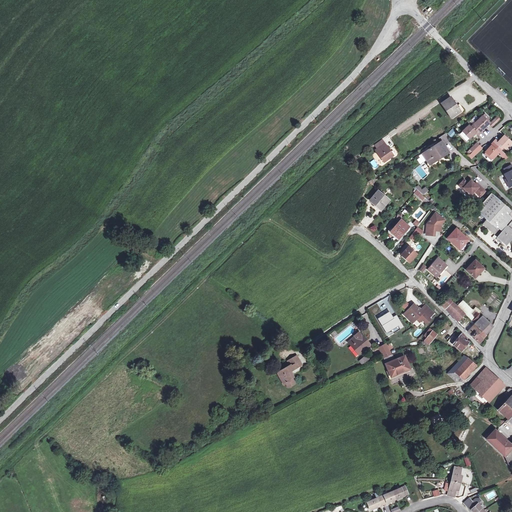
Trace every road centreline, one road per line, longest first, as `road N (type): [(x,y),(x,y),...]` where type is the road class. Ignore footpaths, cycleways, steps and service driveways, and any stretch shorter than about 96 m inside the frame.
road 1 (unclassified): [(401,0),(364,63),(0,418)]
road 2 (residential): [(302,345),(414,282)]
